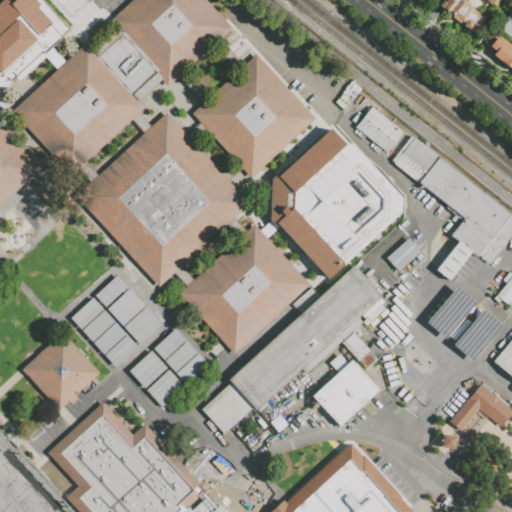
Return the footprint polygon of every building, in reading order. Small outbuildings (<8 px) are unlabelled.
[(45,0),(72,30),(8,89),(0,89),(0,0),(7,0),(9,2),(11,0),(45,0)] [(161,81),(166,86),(230,30),(201,0),(133,0),(111,22),(122,34),(164,78),(161,81)] [(442,0),(467,0),(465,3),(485,19),(474,32),(470,29),(468,31),(461,25),(463,22),(459,19),(457,22),(451,17),(453,15),(450,12),(448,14),(435,2),(437,0),(439,0),(441,2),(442,0)] [(511,38),(500,29),(510,17),(508,16),(511,10),(511,38)] [(122,34),(95,57),(138,102),(161,81),(164,78),(122,34)] [(505,55),(494,47),(502,36),(511,43),(511,55),(507,52),(505,55)] [(95,57),(83,44),(10,112),(68,175),(142,107),(138,102),(95,57)] [(250,178),(315,121),(255,54),(191,112),(250,178)] [(354,128),(385,152),(402,132),(370,107),(354,128)] [(165,112),(248,203),(158,288),(74,199),(165,112)] [(0,204),(0,126),(39,169),(0,204)] [(329,127),(270,181),(269,219),(326,281),(399,211),(401,196),(351,142),(343,142),(329,127)] [(410,136),(510,214),(476,257),(470,252),(457,241),(449,235),(461,220),(444,207),(445,205),(426,191),(390,161),(410,136)] [(476,257),(510,214),(511,215),(511,235),(488,266),(476,257)] [(178,294),(254,224),(268,240),(279,252),(285,258),(290,264),(310,286),(234,355),(178,294)] [(385,257),(407,238),(418,249),(419,251),(396,271),(385,257)] [(434,271),(447,281),(470,252),(457,241),(434,271)] [(353,264),(381,295),(379,297),(384,302),(381,304),(383,308),(365,325),(360,322),(352,330),(377,358),(365,369),(340,341),(324,356),(305,372),(301,369),(255,409),(253,406),(230,381),(227,378),(353,264)] [(116,275),(127,287),(105,307),(103,308),(93,296),(116,275)] [(511,275),(495,295),(509,307),(511,303),(511,275)] [(424,321),(444,338),(475,302),(455,285),(424,321)] [(128,288),(144,306),(122,326),(121,328),(104,310),(106,309),(128,288)] [(91,298),(102,310),(79,331),(68,319),(91,298)] [(145,307),(160,324),(138,344),(137,345),(122,328),(145,307)] [(450,345),(470,362),(501,326),(481,309),(450,345)] [(103,310),(114,322),(92,342),(81,330),(103,310)] [(114,322),(125,334),(102,356),(91,344),(92,343),(114,322)] [(174,328),(185,340),(162,361),(151,349),(174,328)] [(58,407),(67,400),(70,403),(75,398),(73,395),(93,376),(97,372),(83,356),(78,352),(64,336),(60,331),(20,367),(58,407)] [(126,335),(135,345),(135,346),(113,367),(103,357),(103,356),(126,335)] [(511,336),(491,361),(511,378),(511,336)] [(186,341),(197,352),(173,374),(162,362),(186,341)] [(150,351),(161,363),(139,383),(128,371),(150,351)] [(197,353),(208,365),(186,386),(184,387),(174,375),(197,353)] [(310,395),(337,425),(377,388),(350,359),(347,363),(338,354),(329,362),(336,372),(310,395)] [(161,364),(172,375),(150,396),(139,384),(161,364)] [(173,376),(184,388),(162,408),(151,396),(173,376)] [(230,381),(199,411),(221,436),(223,434),(253,406),(230,381)] [(479,383),(511,410),(498,428),(477,409),(456,432),(445,422),(479,383)] [(78,511),(64,496),(76,486),(47,452),(101,402),(131,434),(143,424),(204,490),(188,505),(191,509),(187,511),(78,511)] [(440,447),(453,448),(454,435),(441,434),(440,447)] [(291,511),(289,509),(284,503),(349,444),(412,511),(291,511)] [(291,511),(289,509),(282,501),(268,511),(291,511)]
